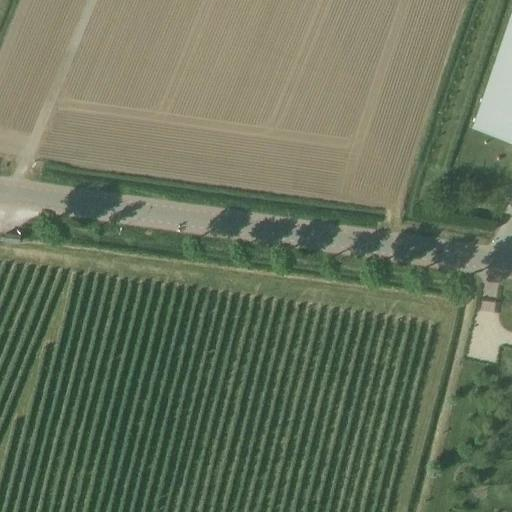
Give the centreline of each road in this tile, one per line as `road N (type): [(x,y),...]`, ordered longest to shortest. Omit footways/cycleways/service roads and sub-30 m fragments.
road 1 (tertiary): [(511,263),(0,190)]
road 2 (track): [(92,0),(0,224)]
